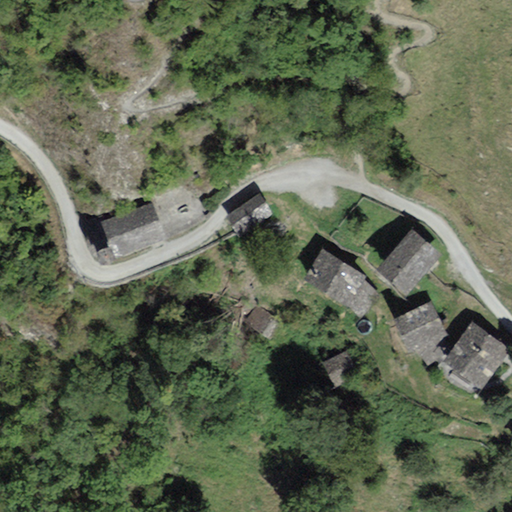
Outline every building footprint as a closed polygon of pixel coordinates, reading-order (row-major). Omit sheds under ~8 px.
[(213,221),(223,240),(262,219),(251,200),(213,221)] [(138,208),(79,227),(86,243),(93,262),(148,244),(138,208)] [(366,270),(392,297),(433,258),(407,231),(366,270)] [(358,278),(314,251),(294,283),(339,310),(358,278)] [(440,338),(426,304),(384,321),(397,355),(440,338)] [(237,341),(265,362),(288,331),(260,310),(237,341)] [(433,365),(469,391),(498,352),(462,325),(433,365)] [(344,353),(313,364),(321,390),(353,379),(344,353)] [(502,444),(511,446),(511,419),(509,418),(502,444)]
